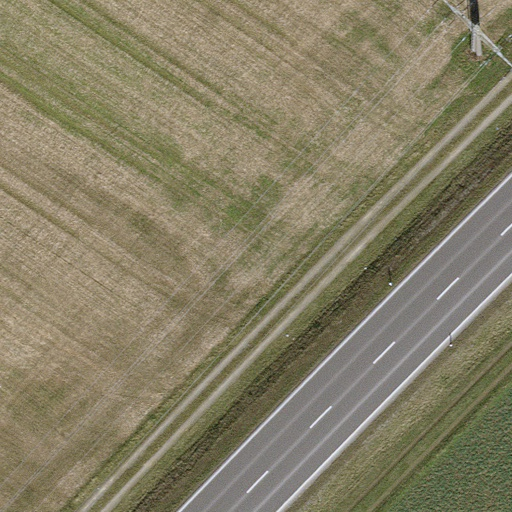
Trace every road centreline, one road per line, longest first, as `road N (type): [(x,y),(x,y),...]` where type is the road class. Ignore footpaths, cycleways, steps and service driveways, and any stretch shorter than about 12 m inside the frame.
road 1 (track): [(511,91),(94,511)]
road 2 (primary): [(230,511),(511,225)]
road 3 (track): [(511,355),(356,511)]
